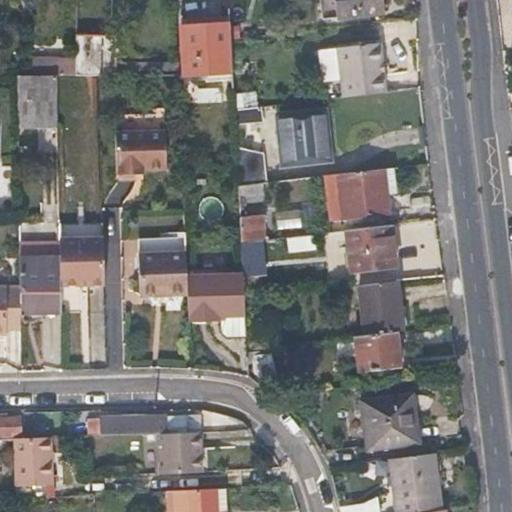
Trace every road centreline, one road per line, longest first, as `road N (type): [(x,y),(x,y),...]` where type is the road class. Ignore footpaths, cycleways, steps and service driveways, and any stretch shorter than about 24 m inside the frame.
road 1 (secondary): [(441,0),(502,511)]
road 2 (residential): [(315,511),(291,451),(270,420),(238,398),(196,387),(0,392)]
road 3 (secondary): [(511,342),(477,0)]
